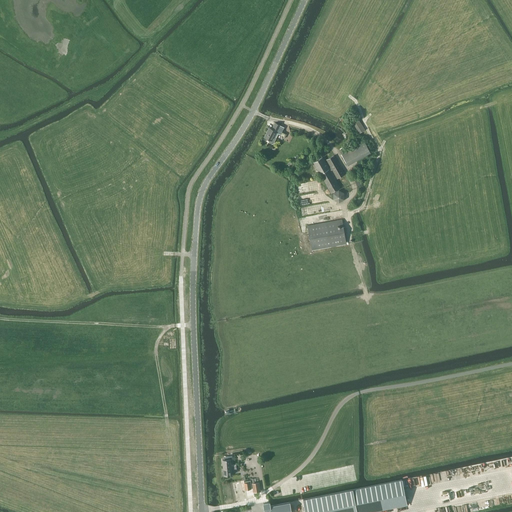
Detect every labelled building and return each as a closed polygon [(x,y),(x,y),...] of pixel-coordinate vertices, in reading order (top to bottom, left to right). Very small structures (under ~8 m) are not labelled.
[(358,134),(365,130),(358,118),(351,123),(358,134)] [(284,127),(278,124),(275,123),(272,129),(269,128),(264,137),(269,140),(268,141),(269,143),(272,144),(274,143),(276,138),(278,133),(276,132),(281,134),(284,127)] [(348,166),(371,152),(364,141),(341,155),(348,166)] [(337,178),(345,174),(334,155),(326,159),(337,178)] [(331,193),(340,188),(322,157),(313,162),(331,193)] [(349,184),(344,187),(347,192),(352,189),(349,184)] [(307,225),(312,250),(347,244),(342,219),(307,225)] [(222,459),(223,467),(236,466),(236,464),(231,464),(231,459),(222,459)] [(232,469),(237,469),(236,466),(223,467),(224,475),(232,474),(232,469)] [(254,483),(253,478),(251,479),(252,483),(253,488),(260,487),(259,482),(254,483)] [(244,481),(245,489),(252,488),(250,480),(244,481)] [(402,480),(303,499),(305,511),(370,511),(407,505),(402,480)] [(241,485),(234,486),(235,492),(236,497),(243,496),(241,485)] [(264,507),(265,511),(291,511),(290,502),(270,506),(269,502),(263,503),(264,507)]
